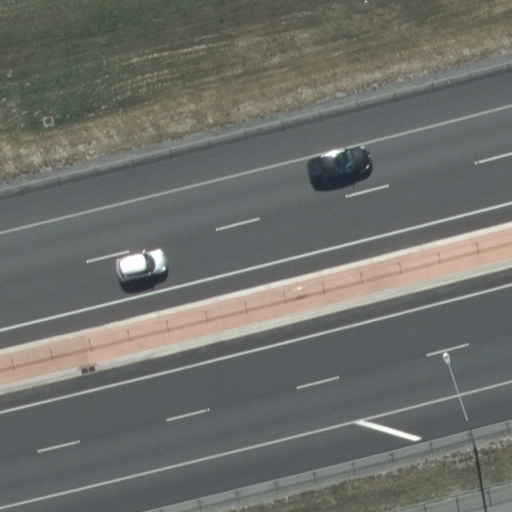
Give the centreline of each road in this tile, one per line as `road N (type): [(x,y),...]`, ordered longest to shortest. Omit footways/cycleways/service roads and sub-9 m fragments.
road 1 (motorway): [(0,282),(511,153)]
road 2 (motorway): [(511,331),(0,460)]
